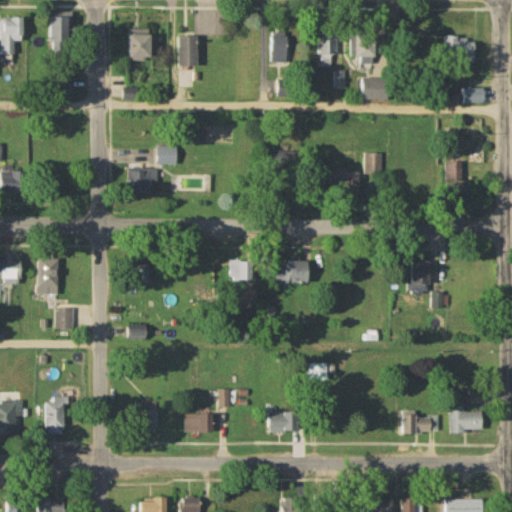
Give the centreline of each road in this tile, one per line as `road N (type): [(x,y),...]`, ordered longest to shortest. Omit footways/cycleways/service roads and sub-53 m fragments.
road 1 (residential): [(506,511),(498,0)]
road 2 (residential): [(101,511),(94,0)]
road 3 (residential): [(503,225),(0,222)]
road 4 (residential): [(507,463),(100,464)]
